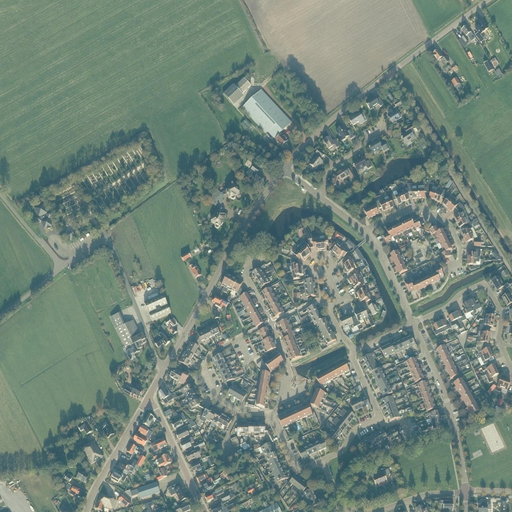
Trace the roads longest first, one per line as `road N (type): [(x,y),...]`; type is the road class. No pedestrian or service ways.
road 1 (tertiary): [(283,169),(350,104),(489,0)]
road 2 (tertiary): [(162,371),(283,169)]
road 3 (unclassified): [(162,371),(109,243),(97,242),(61,267)]
road 4 (residential): [(270,416),(220,402),(204,368),(211,353),(271,323)]
road 5 (residential): [(448,272),(461,248),(435,215),(409,208),(364,231)]
road 6 (residential): [(500,344),(502,315),(482,284),(412,324)]
road 7 (residential): [(354,350),(378,418),(321,461)]
road 8 (unclassified): [(87,511),(146,400)]
road 9 (tertiary): [(204,511),(146,400)]
